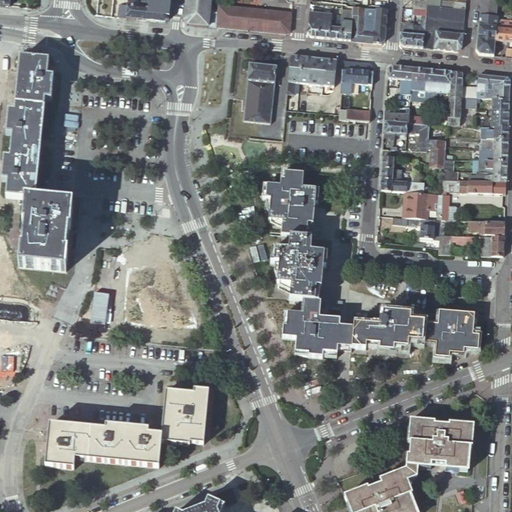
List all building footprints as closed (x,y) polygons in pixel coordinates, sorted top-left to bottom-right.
[(0,0),(0,7),(9,8),(10,0),(0,0)] [(127,0),(127,7),(126,20),(147,22),(148,10),(138,9),(138,0),(127,0)] [(138,0),(138,9),(148,10),(147,22),(165,24),(169,20),(170,14),(171,0),(138,0)] [(187,26),(217,29),(218,17),(209,16),(211,0),(186,0),(184,22),(187,26)] [(426,11),(426,7),(426,0),(413,0),(413,9),(414,9),(426,11)] [(478,55),(493,57),(494,42),(494,41),(496,18),(495,18),(496,0),(479,0),(475,51),(478,55)] [(119,6),(117,19),(126,20),(127,7),(119,6)] [(463,29),(465,10),(452,9),(449,9),(434,8),(426,7),(426,11),(424,29),(422,50),(432,51),(435,26),(456,28),(463,29)] [(278,35),(280,14),(219,8),(218,17),(217,29),(278,35)] [(387,12),(352,8),(351,17),(351,23),(349,42),(381,45),(384,42),(387,12)] [(421,28),(424,29),(426,11),(414,9),(413,16),(422,16),(421,28)] [(339,41),(349,42),(351,23),(351,17),(346,17),(346,12),(342,12),(341,22),(339,41)] [(290,32),(291,15),(280,14),(278,35),(286,36),(290,32)] [(311,38),(318,39),(320,15),(309,14),(307,35),(311,38)] [(318,39),(329,40),(330,21),(331,21),(331,16),(320,15),(318,39)] [(511,19),(496,18),(494,41),(494,42),(511,43),(511,19)] [(329,40),(339,41),(341,22),(331,21),(330,21),(329,40)] [(412,25),(400,24),(399,34),(412,36),(412,27),(412,25)] [(461,50),(462,36),(455,36),(456,28),(435,26),(432,51),(456,53),(461,50)] [(411,49),(422,50),(424,29),(421,28),(412,27),(412,36),(411,49)] [(402,48),(411,49),(412,36),(399,34),(399,44),(402,48)] [(23,201),(33,202),(35,187),(40,132),(43,98),(45,76),(47,60),(43,60),(18,57),(11,113),(9,137),(7,160),(4,183),(3,198),(23,201)] [(302,58),(290,57),(286,94),(293,95),(294,83),(299,84),(302,58)] [(313,59),(302,58),(299,84),(310,85),(313,59)] [(324,60),(313,59),(310,85),(322,86),(324,60)] [(334,87),(336,61),(324,60),(322,86),(334,87)] [(369,65),(342,62),(341,83),(351,84),(371,86),(372,68),(369,65)] [(276,67),(249,64),(243,122),(270,125),(276,67)] [(410,96),(411,92),(412,70),(392,68),(387,71),(387,80),(401,82),(400,95),(410,96)] [(424,94),(426,71),(412,70),(411,92),(424,94)] [(437,84),(438,72),(426,71),(424,94),(426,94),(425,99),(434,100),(436,99),(436,95),(439,95),(440,85),(437,84)] [(451,73),(438,72),(437,84),(440,85),(439,95),(437,108),(448,110),(449,98),(451,73)] [(462,75),(451,73),(449,98),(461,98),(461,88),(462,75)] [(45,76),(43,98),(50,99),(51,76),(45,76)] [(491,100),(509,101),(509,82),(507,79),(478,76),(477,88),(477,94),(484,94),(484,89),(487,89),(487,100),(491,100)] [(351,84),(341,83),(340,95),(350,95),(351,84)] [(461,88),(461,98),(468,99),(476,99),(477,94),(477,88),(461,88)] [(477,94),(476,99),(487,100),(487,89),(484,89),(484,94),(477,94)] [(424,94),(411,92),(410,96),(410,102),(425,104),(425,99),(426,94),(424,94)] [(461,98),(449,98),(448,110),(448,111),(460,112),(461,98)] [(508,112),(509,101),(491,100),(491,111),(508,112)] [(348,121),(369,123),(370,111),(349,109),(348,121)] [(448,111),(447,126),(459,127),(460,112),(448,111)] [(2,136),(9,137),(11,113),(5,112),(2,136)] [(385,115),(384,123),(395,124),(407,125),(408,125),(409,117),(409,112),(406,112),(406,116),(385,115)] [(508,128),(508,118),(492,118),(492,117),(491,117),(490,127),(508,128)] [(395,124),(384,123),(383,135),(385,135),(394,135),(395,124)] [(405,136),(406,137),(407,134),(407,125),(395,124),(394,135),(402,136),(402,139),(405,139),(405,136)] [(408,125),(407,125),(407,134),(419,135),(428,135),(429,127),(427,126),(420,126),(413,125),(408,125)] [(507,140),(508,128),(490,127),(481,127),(480,139),(487,139),(507,140)] [(419,149),(419,153),(427,154),(427,151),(427,141),(428,135),(419,135),(419,149)] [(507,151),(507,140),(487,139),(486,146),(494,146),(494,151),(507,151)] [(445,149),(446,142),(432,142),(431,151),(445,151),(445,149)] [(506,164),(507,151),(494,151),(486,150),(486,163),(506,164)] [(430,166),(444,167),(445,161),(445,151),(431,151),(430,166)] [(382,159),(380,182),(400,183),(401,172),(393,171),(394,160),(382,159)] [(445,161),(444,167),(444,170),(453,171),(453,161),(445,161)] [(506,175),(506,164),(486,163),(486,164),(482,164),(482,168),(493,169),(493,174),(506,175)] [(453,171),(444,170),(443,181),(458,182),(459,172),(453,172),(453,171)] [(506,184),(506,175),(493,174),(485,173),(485,177),(471,176),(471,182),(492,183),(506,184)] [(458,182),(443,181),(443,186),(442,192),(449,192),(458,193),(458,182)] [(380,182),(380,193),(399,194),(400,183),(380,182)] [(491,194),(492,183),(471,182),(458,182),(458,193),(491,194)] [(362,355),(364,331),(354,330),(354,334),(340,334),(341,325),(318,323),(319,310),(314,309),(316,284),(321,284),(322,262),(311,262),(312,248),(307,247),(308,234),(313,235),(314,199),(302,198),(303,184),(282,183),(280,196),(266,196),(265,208),(270,209),(269,231),(284,232),(283,246),(292,246),(291,260),(276,259),(276,272),(281,273),(280,294),(293,295),(292,308),(304,309),(303,323),(291,322),(290,335),(286,335),(286,346),(298,347),(298,361),(311,361),(311,364),(326,365),(326,360),(338,360),(339,353),(362,355)] [(412,184),(406,184),(405,194),(406,194),(407,194),(421,195),(421,185),(418,184),(412,184)] [(446,194),(442,193),(442,196),(441,214),(440,222),(447,222),(449,197),(446,197),(446,194)] [(406,219),(421,220),(427,221),(428,213),(430,195),(421,195),(407,194),(406,219)] [(428,213),(441,214),(442,196),(430,195),(428,213)] [(66,230),(69,230),(71,205),(33,202),(23,201),(21,225),(23,225),(21,248),(19,248),(16,268),(65,273),(67,252),(64,252),(65,236),(66,230)] [(393,219),(392,227),(405,227),(406,220),(393,219)] [(432,237),(439,238),(439,237),(439,228),(426,227),(427,221),(421,220),(419,240),(432,241),(432,237)] [(504,236),(504,224),(477,223),(477,230),(485,230),(484,235),(504,236)] [(162,341),(201,327),(187,287),(174,291),(173,291),(175,267),(172,259),(173,238),(164,237),(148,236),(148,249),(120,247),(117,289),(148,291),(152,301),(149,302),(162,341)] [(503,248),(503,238),(484,238),(483,248),(503,248)] [(438,246),(438,248),(438,255),(452,256),(452,250),(448,250),(448,247),(438,246)] [(503,259),(503,248),(483,248),(483,257),(503,259)] [(380,331),(364,331),(362,355),(366,355),(366,351),(380,351),(379,356),(394,356),(394,351),(408,352),(408,345),(436,346),(435,359),(449,360),(449,356),(464,356),(464,351),(477,351),(478,337),(472,337),(472,315),(437,313),(436,327),(423,327),(422,325),(409,324),(410,317),(381,316),(380,331)] [(163,389),(159,438),(159,441),(186,443),(187,441),(201,442),(204,389),(191,387),(190,392),(163,389)] [(364,488),(342,497),(346,506),(348,505),(351,511),(414,511),(403,483),(414,479),(415,466),(429,466),(429,464),(444,465),(443,467),(456,468),(456,471),(465,471),(468,435),(471,435),(471,426),(450,424),(449,426),(432,425),(432,423),(408,422),(407,430),(409,431),(407,457),(406,457),(405,470),(390,476),(391,478),(379,483),(379,485),(366,491),(364,488)] [(75,458),(157,465),(159,441),(159,438),(145,436),(145,433),(140,432),(103,429),(103,433),(97,433),(63,430),(49,429),(46,466),(74,469),(75,458)] [(173,509),(171,511),(216,511),(215,508),(218,501),(205,496),(202,503),(181,511),(173,509)]
